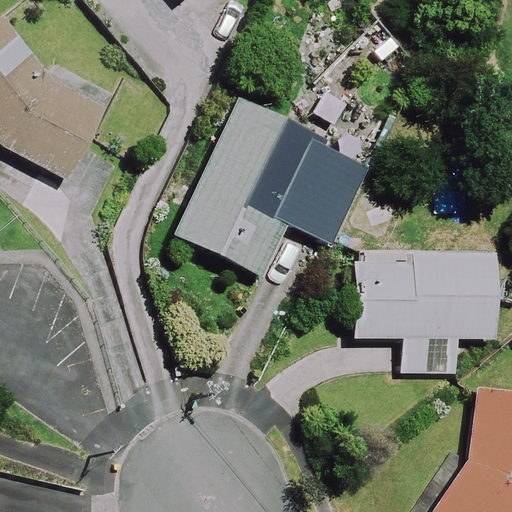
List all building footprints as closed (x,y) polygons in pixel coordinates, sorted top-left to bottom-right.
[(44,86),(0,32),(0,154),(59,185),(96,114),(44,86)] [(369,143),(320,120),(310,141),(224,101),(161,237),(248,278),(274,223),(322,245),(369,143)] [(484,232),(484,198),(431,198),(431,231),(484,232)] [(339,265),(339,341),(390,341),(390,376),(445,376),(445,342),(481,343),(481,257),(392,256),(392,265),(339,265)] [(423,511),(511,511),(511,395),(468,393),(462,452),(423,511)]
